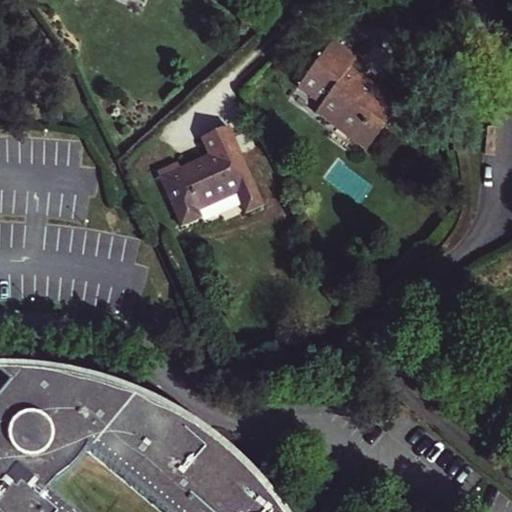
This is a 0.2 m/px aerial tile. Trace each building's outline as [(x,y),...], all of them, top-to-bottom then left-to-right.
[(334,100),(331,105),(369,129),(367,132),(365,134),(379,144),(406,104),(409,106),(419,91),(390,73),(387,76),(384,80),(367,70),(370,65),(361,59),(366,50),(341,34),(308,85),(334,100)] [(387,76),(370,65),(367,70),(384,80),(387,76)] [(369,129),(331,105),(329,108),(367,132),(369,129)] [(231,136),(204,149),(213,167),(184,179),(181,174),(161,183),(186,238),(206,228),(203,221),(240,204),(249,225),(267,216),(231,136)] [(283,511),(277,503),(267,490),(256,478),(245,466),(234,455),(215,440),(195,426),(173,413),(151,403),(129,393),(105,386),(81,380),(57,376),(41,374),(24,373),(8,373),(7,373),(0,373),(0,381),(11,391),(0,403),(0,511),(65,511),(49,498),(57,488),(86,454),(154,511),(283,511)]
